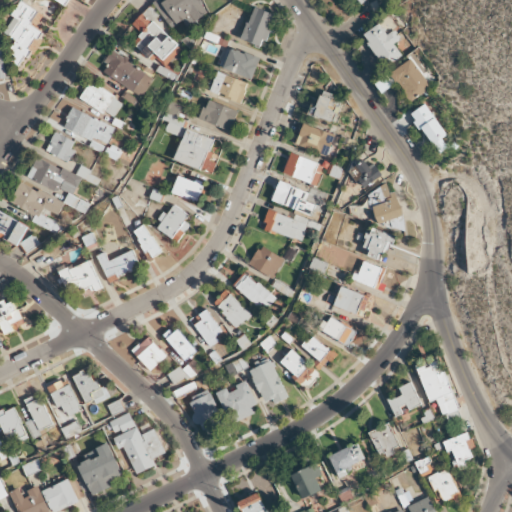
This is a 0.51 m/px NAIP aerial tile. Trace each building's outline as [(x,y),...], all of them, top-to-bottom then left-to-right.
[(207,13),(198,0),(155,0),(153,2),(171,28),(182,21),(187,28),(207,13)] [(43,14),(22,1),(3,31),(17,40),(7,54),(23,64),(43,33),(35,27),(43,14)] [(275,15),(253,6),(241,39),(263,47),(275,15)] [(394,30),(387,35),(379,23),(363,35),(385,67),(401,55),(393,44),(401,39),(394,30)] [(259,59),(227,46),(219,66),(251,79),(259,59)] [(152,76),(130,65),(133,60),(113,50),(102,73),(142,95),(152,76)] [(392,71),(408,101),(430,89),(413,59),(392,71)] [(248,83),(218,71),(210,91),(241,103),(248,83)] [(113,118),(123,102),(91,81),(80,98),(113,118)] [(340,98),(321,92),(317,105),(311,103),(308,114),(333,122),(340,98)] [(200,119),(231,131),(238,111),(207,99),(200,119)] [(213,173),(216,163),(209,160),(212,153),(209,152),(214,139),(184,128),(187,121),(178,117),(182,105),(170,101),(163,120),(168,122),(165,131),(182,138),(174,159),(213,173)] [(447,135),(425,104),(411,114),(439,154),(448,147),(441,139),(447,135)] [(64,127),(91,140),(93,136),(108,143),(115,128),(73,107),(64,127)] [(295,144),(327,156),(335,135),(304,123),(295,144)] [(75,151),(71,149),(74,141),(55,132),(46,151),(70,162),(75,151)] [(283,173),(316,185),(324,165),(290,153),(283,173)] [(27,177),(67,196),(64,203),(86,213),(90,204),(73,196),(82,178),(36,157),(27,177)] [(361,187),(379,176),(368,158),(350,168),(361,187)] [(172,192),(197,202),(203,184),(178,175),(172,192)] [(272,202),(311,215),(315,204),(305,201),(309,191),(278,181),(272,202)] [(10,203),(36,215),(32,222),(55,232),(59,223),(42,215),(44,208),(58,215),(64,202),(20,182),(10,203)] [(386,182),(368,195),(374,206),(376,216),(380,224),(404,217),(402,208),(398,201),(395,191),(391,193),(386,182)] [(190,225),(184,221),(189,215),(173,205),(167,214),(165,212),(155,227),(172,238),(178,228),(185,232),(190,225)] [(0,236),(17,246),(28,227),(0,210),(0,236)] [(294,218),(268,211),(263,230),(303,240),(309,219),(294,215),(294,218)] [(161,253),(146,224),(134,230),(149,259),(161,253)] [(367,256),(378,260),(379,254),(383,255),(385,250),(389,250),(390,243),(394,243),(396,236),(372,228),(371,233),(367,233),(363,242),(366,244),(364,247),(370,250),(367,256)] [(272,278),(284,260),(261,245),(249,264),(272,278)] [(97,255),(109,281),(141,267),(133,250),(109,260),(105,252),(97,255)] [(324,274),(327,263),(313,258),(309,268),(324,274)] [(103,288),(90,260),(68,270),(66,265),(59,269),(71,296),(91,286),(93,292),(103,288)] [(353,273),(360,274),(363,261),(385,269),(381,283),(385,285),(384,291),(353,281),(353,273)] [(234,284),(264,312),(275,299),(245,271),(234,284)] [(363,318),(370,296),(342,285),(334,305),(363,318)] [(213,303),(238,327),(251,314),(226,290),(213,303)] [(0,324),(3,333),(24,326),(15,299),(0,303),(0,324)] [(209,345),(224,334),(206,309),(192,320),(209,345)] [(331,316),(356,332),(348,347),(322,331),(318,329),(322,320),(328,322),(331,316)] [(197,351),(176,326),(164,337),(184,361),(197,351)] [(132,351),(150,371),(167,356),(149,335),(132,351)] [(301,345),(307,338),(310,340),(314,337),(327,348),(328,346),(338,355),(332,362),(328,361),(319,370),(315,367),(313,366),(316,360),(301,345)] [(280,362),(292,349),(318,373),(320,375),(307,389),(303,384),(301,385),(295,381),(298,377),(280,362)] [(430,402),(437,400),(442,415),(445,415),(451,426),(462,421),(457,409),(459,408),(454,399),(445,372),(441,372),(436,357),(415,366),(430,402)] [(272,399),(275,404),(289,397),(271,360),(269,361),(268,359),(260,362),(259,361),(254,363),(256,368),(250,371),(253,377),(252,378),(259,393),(261,392),(265,402),(272,399)] [(168,374),(174,384),(195,373),(189,363),(168,374)] [(95,403),(110,398),(105,385),(100,388),(94,372),(85,375),(84,371),(74,375),(85,403),(94,399),(95,403)] [(81,410),(66,378),(47,387),(57,409),(63,406),(67,416),(81,410)] [(216,393),(226,388),(229,393),(238,389),(236,385),(245,381),(258,404),(253,407),(255,413),(230,424),(216,393)] [(399,387),(411,383),(421,403),(410,410),(407,405),(400,409),(403,413),(394,417),(387,398),(395,396),(396,398),(403,395),(399,387)] [(207,389),(211,393),(216,404),(227,426),(205,433),(201,424),(197,424),(195,423),(194,421),(193,419),(193,416),(194,414),(195,413),(190,403),(194,400),(192,396),(207,389)] [(25,422),(33,439),(42,435),(40,429),(53,424),(40,395),(25,402),(33,418),(25,422)] [(0,411),(0,423),(9,444),(27,437),(14,406),(0,411)] [(137,474),(156,465),(153,459),(166,452),(154,429),(141,435),(130,412),(110,422),(115,433),(121,430),(123,434),(114,438),(119,450),(124,448),(137,474)] [(370,433),(388,423),(400,445),(394,449),(395,454),(388,456),(385,453),(380,456),(370,433)] [(464,460),(473,457),(470,449),(474,448),(469,432),(443,441),(447,454),(451,453),(457,470),(466,467),(464,460)] [(0,440),(0,457),(1,460),(8,457),(0,440)] [(93,497),(114,486),(112,482),(123,476),(108,442),(97,447),(100,455),(92,459),(91,457),(81,462),(83,464),(78,466),(93,497)] [(337,475),(341,479),(349,476),(347,471),(365,459),(358,444),(330,456),(337,475)] [(291,475),(322,462),(334,488),(304,499),(291,475)] [(434,491),(438,489),(443,502),(460,495),(448,468),(428,477),(434,491)] [(50,509),(42,491),(68,478),(79,502),(69,508),(59,511),(54,511),(53,509),(50,509)] [(19,511),(10,494),(18,488),(25,498),(30,496),(27,491),(38,486),(50,509),(46,511),(19,511)] [(242,511),(238,503),(257,494),(267,511),(242,511)] [(410,511),(436,511),(429,496),(408,506),(410,511)]
